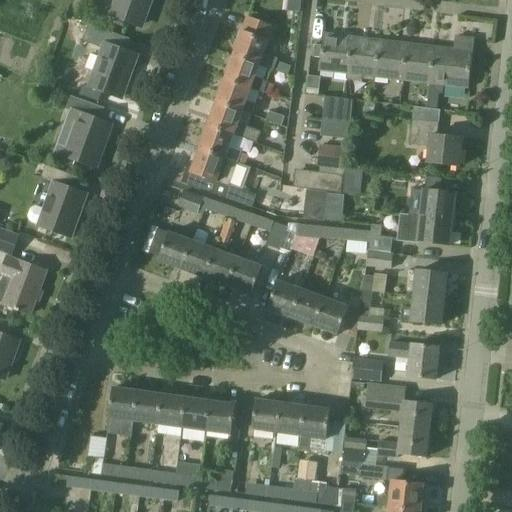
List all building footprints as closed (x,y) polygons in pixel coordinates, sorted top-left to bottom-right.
[(115,0),(110,16),(144,28),(154,0),(115,0)] [(264,54),(269,42),(274,27),(250,19),(245,33),(243,32),(234,57),(260,66),(289,76),(292,67),(278,62),(278,59),(264,54)] [(124,37),(97,27),(92,41),(105,45),(89,87),(119,98),(129,72),(132,73),(139,56),(120,49),(124,37)] [(349,74),(350,65),(353,38),(325,35),(320,71),(349,74)] [(431,84),(428,109),(436,110),(439,85),(469,89),(475,40),(456,37),(454,50),(435,48),(433,65),(431,84)] [(353,38),(350,65),(349,74),(376,78),(380,41),(353,38)] [(380,41),(376,78),(403,81),(408,45),(380,41)] [(431,84),(433,65),(435,48),(408,45),(403,81),(431,84)] [(260,66),(234,57),(226,80),(251,89),(264,94),(268,83),(255,78),(260,66)] [(217,103),(243,113),(253,116),(257,105),(247,102),(251,89),(226,80),(217,103)] [(103,141),(107,143),(113,125),(101,121),(105,109),(71,97),(67,110),(79,114),(64,157),(93,167),(103,141)] [(325,105),(323,121),(351,124),(354,101),(337,99),(336,106),(325,105)] [(238,125),(243,113),(217,103),(209,126),(247,140),(258,144),(262,134),(248,129),(238,125)] [(436,110),(428,109),(415,108),(410,145),(430,148),(428,164),(460,167),(463,140),(438,137),(441,111),(436,110)] [(267,121),(283,127),(286,118),(270,112),(267,121)] [(349,140),(351,124),(323,121),(321,137),(349,140)] [(209,126),(200,150),(239,164),(247,140),(209,126)] [(344,171),(346,150),(321,147),(319,168),(344,171)] [(201,190),(225,199),(226,198),(253,208),(257,197),(230,187),(239,164),(200,150),(192,173),(205,178),(201,190)] [(78,211),(81,213),(88,195),(76,191),(80,178),(46,166),(41,179),(54,184),(45,209),(40,207),(36,207),(32,210),(30,217),(31,221),(34,224),(68,237),(78,211)] [(342,194),(343,184),(344,176),(296,170),(294,188),(342,194)] [(199,214),(201,209),(205,198),(185,191),(179,207),(199,214)] [(424,192),(421,217),(454,221),(456,195),(424,192)] [(219,203),(205,198),(201,209),(215,214),(219,203)] [(232,207),(228,219),(237,222),(242,224),(246,212),(232,207)] [(454,221),(421,217),(402,215),(399,240),(451,246),(454,221)] [(266,232),(270,221),(256,216),(251,227),(266,232)] [(237,222),(228,219),(218,246),(227,250),(237,222)] [(280,249),(288,229),(288,228),(275,223),(266,246),(280,251),(280,249)] [(297,237),(298,237),(312,238),(313,226),(298,225),(297,232),(297,237)] [(321,239),(336,241),(337,229),(322,227),(321,239)] [(0,252),(13,257),(20,236),(0,228),(0,252)] [(372,228),(370,243),(370,250),(392,253),(393,239),(381,238),(382,228),(372,228)] [(297,232),(288,229),(280,249),(292,254),(298,237),(297,237),(297,232)] [(348,230),(347,242),(361,243),(362,231),(348,230)] [(159,261),(183,270),(193,242),(170,233),(163,250),(159,261)] [(216,250),(193,242),(183,270),(206,278),(216,250)] [(216,250),(206,278),(229,287),(240,259),(216,250)] [(394,272),(396,256),(369,253),(368,269),(394,272)] [(4,305),(31,315),(46,272),(7,257),(0,274),(13,279),(4,305)] [(263,268),(240,259),(229,287),(253,295),(263,268)] [(417,272),(415,297),(445,300),(448,276),(417,272)] [(365,276),(363,291),(373,292),(386,294),(388,276),(375,275),(375,277),(365,276)] [(268,310),(292,318),(302,291),(279,282),(268,310)] [(326,299),(302,291),(292,318),(315,327),(326,299)] [(370,316),(373,292),(363,291),(358,331),(384,333),(385,318),(370,316)] [(442,325),(445,300),(415,297),(413,310),(403,309),(402,321),(442,325)] [(349,308),(326,299),(315,327),(339,336),(349,308)] [(0,377),(7,380),(20,342),(0,334),(0,377)] [(391,343),(389,358),(411,360),(409,377),(436,380),(440,349),(391,343)] [(352,380),(382,383),(385,363),(355,359),(352,380)] [(403,413),(402,429),(430,432),(433,406),(405,403),(407,388),(369,384),(366,409),(403,413)] [(135,422),(139,392),(114,389),(107,434),(132,437),(134,421),(135,422)] [(163,396),(139,392),(135,422),(159,425),(163,396)] [(163,396),(159,425),(183,428),(187,399),(163,396)] [(211,402),(187,399),(183,428),(207,432),(211,402)] [(253,430),(278,433),(282,404),(257,401),(253,430)] [(211,402),(207,432),(232,435),(236,406),(211,402)] [(282,404),(278,433),(301,437),(300,450),(306,407),(282,404)] [(300,450),(344,456),(346,439),(347,428),(329,426),(331,411),(306,407),(300,450)] [(430,432),(402,429),(400,444),(379,442),(378,457),(387,458),(399,459),(400,454),(427,457),(430,432)] [(91,436),(89,455),(105,457),(107,438),(91,436)] [(344,456),(343,462),(386,467),(387,458),(378,457),(366,455),(368,441),(346,439),(344,456)] [(386,467),(343,462),(341,476),(360,479),(388,482),(390,468),(386,467)] [(104,464),(102,476),(117,478),(118,466),(104,464)] [(126,480),(141,481),(142,469),(128,467),(126,480)] [(151,483),(165,485),(167,472),(152,470),(151,483)] [(219,479),(218,491),(232,493),(235,472),(220,470),(219,479)] [(177,473),(175,486),(190,488),(192,475),(177,473)] [(82,490),(83,478),(69,476),(67,488),(82,490)] [(201,477),(200,489),(214,491),(216,479),(201,477)] [(92,480),(91,492),(106,494),(107,482),(92,480)] [(429,488),(424,487),(424,486),(393,482),(391,496),(380,495),(379,507),(390,508),(421,511),(423,500),(428,501),(429,488)] [(130,497),(132,485),(117,483),(115,495),(130,497)] [(269,486),(256,484),(254,496),(268,498),(270,486),(269,486)] [(140,498),(155,500),(156,488),(142,486),(140,498)] [(294,501),(296,490),(281,488),(279,499),(294,501)] [(179,503),(181,493),(181,491),(166,489),(165,501),(179,503)] [(342,503),(356,505),(357,491),(344,489),(342,503)] [(302,502),(317,504),(319,493),(304,491),(302,502)] [(225,497),(212,495),(210,508),(223,509),(225,497)] [(247,511),(250,500),(235,498),(233,511),(236,511),(244,511),(247,511)] [(257,511),(272,511),(274,504),(259,502),(257,511)] [(354,511),(356,505),(342,503),(341,511),(354,511)]
